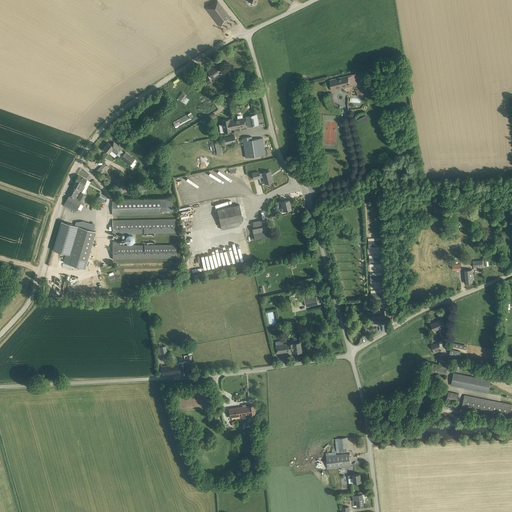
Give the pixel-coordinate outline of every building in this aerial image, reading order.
[(218,1),(207,9),(220,25),(230,17),(218,1)] [(210,75),(207,76),(203,79),(207,85),(211,83),(210,80),(212,78),(212,79),(218,74),(221,71),(219,69),(216,65),(212,67),(213,68),(208,72),(210,75)] [(350,85),(358,84),(355,74),(348,75),(330,80),(332,90),(350,86),(350,85)] [(231,86),(232,90),(249,86),(248,82),(231,86)] [(361,89),(356,90),(358,96),(361,96),(362,97),(364,96),(364,95),(377,91),(374,84),(361,88),(361,89)] [(177,99),(182,102),(185,104),(189,99),(185,97),(186,95),(182,92),(177,99)] [(172,123),(175,127),(190,119),(187,114),(172,123)] [(257,114),(246,116),(248,126),(258,125),(257,114)] [(231,130),(247,127),(245,118),(229,120),(229,119),(223,120),(224,132),(231,131),(231,130)] [(223,138),(225,144),(236,142),(234,135),(223,138)] [(242,138),(243,143),(245,158),(260,155),(265,155),(263,138),(252,139),(251,136),(242,138)] [(214,142),(217,155),(222,154),(220,141),(214,142)] [(108,143),(103,149),(107,152),(109,153),(111,150),(117,155),(118,153),(122,156),(124,153),(120,150),(122,148),(114,142),(111,145),(108,143)] [(122,156),(120,158),(129,166),(135,160),(125,152),(124,153),(122,156)] [(196,162),(196,163),(196,164),(196,165),(197,165),(197,166),(198,167),(199,168),(200,168),(200,169),(201,169),(202,169),(203,169),(204,169),(205,169),(205,168),(206,168),(207,167),(208,166),(208,165),(209,165),(209,164),(209,163),(209,162),(209,161),(208,160),(208,159),(207,158),(206,158),(206,157),(205,157),(204,156),(203,156),(202,156),(201,156),(200,156),(200,157),(199,157),(198,158),(197,159),(197,160),(196,160),(196,161),(196,162)] [(94,172),(98,176),(103,171),(103,170),(107,166),(104,163),(100,167),(94,172)] [(260,178),(260,177),(263,176),(265,184),(268,183),(272,182),(270,171),(259,174),(258,172),(252,173),(254,179),(260,178)] [(87,180),(78,175),(68,195),(69,196),(63,205),(66,206),(76,212),(81,202),(78,201),(78,200),(76,199),(80,191),(82,192),(85,186),(83,185),(87,180)] [(188,176),(186,179),(197,187),(199,184),(188,176)] [(85,195),(81,193),(77,199),(82,201),(85,195)] [(112,201),(112,215),(161,214),(160,211),(171,211),(171,200),(112,201)] [(282,202),(277,204),(278,207),(281,207),(282,211),(287,210),(288,210),(288,209),(291,209),(289,200),(281,202),(282,202)] [(239,224),(241,223),(241,220),(243,220),(239,205),(234,206),(217,210),(222,229),(239,225),(239,224)] [(112,220),(113,234),(175,232),(175,219),(112,220)] [(252,228),(255,239),(271,236),(269,225),(267,225),(267,223),(266,219),(261,220),(253,222),(253,226),(254,226),(254,228),(252,228)] [(66,254),(87,260),(96,231),(61,221),(52,250),(66,254)] [(131,235),(130,235),(129,235),(128,235),(127,236),(126,236),(126,237),(126,238),(125,239),(126,240),(126,241),(126,242),(127,242),(127,243),(128,243),(129,243),(129,244),(130,244),(131,243),(132,243),(133,243),(133,242),(134,242),(134,241),(134,240),(134,239),(134,238),(134,237),(133,236),(133,235),(132,235),(131,235)] [(383,238),(368,238),(369,249),(383,249),(383,238)] [(119,241),(112,241),(112,259),(176,258),(176,244),(119,245),(119,241)] [(218,268),(221,267),(221,265),(224,264),(222,251),(218,251),(219,253),(216,254),(218,268)] [(66,254),(63,262),(85,268),(87,260),(66,254)] [(211,254),(204,256),(207,269),(214,268),(211,254)] [(384,255),(369,256),(370,266),(384,266),(384,255)] [(464,270),(465,283),(473,283),(473,278),(472,269),(464,270)] [(311,296),(307,297),(304,298),(306,307),(318,304),(315,290),(310,291),(311,296)] [(386,293),(371,293),(372,298),(379,298),(379,299),(377,300),(378,303),(379,304),(381,304),(382,302),(382,300),(381,299),(380,299),(380,298),(386,298),(386,293)] [(381,319),(388,319),(387,314),(387,310),(383,310),(383,315),(371,316),(372,325),(381,324),(381,319)] [(431,324),(432,328),(433,331),(444,327),(442,320),(431,324)] [(276,345),(277,353),(294,351),(295,352),(302,351),(300,342),(276,345)] [(461,351),(451,349),(449,359),(459,361),(461,351)] [(463,362),(456,360),(455,369),(461,370),(462,369),(463,362)] [(161,367),(162,369),(162,374),(181,372),(181,374),(187,373),(185,362),(179,363),(179,364),(161,367)] [(426,372),(446,376),(447,367),(428,364),(426,372)] [(424,381),(437,383),(438,376),(426,373),(424,381)] [(451,385),(488,393),(490,380),(454,373),(451,385)] [(447,400),(457,402),(459,394),(448,392),(447,400)] [(462,408),(509,418),(511,404),(464,395),(462,408)] [(228,409),(230,418),(255,414),(254,405),(228,409)] [(338,438),(339,452),(349,451),(347,437),(338,438)] [(326,456),(327,468),(350,466),(349,453),(326,456)] [(353,475),(348,475),(349,483),(361,482),(360,474),(353,474),(353,475)] [(356,496),(353,496),(354,507),(364,506),(362,494),(356,495),(356,496)]
